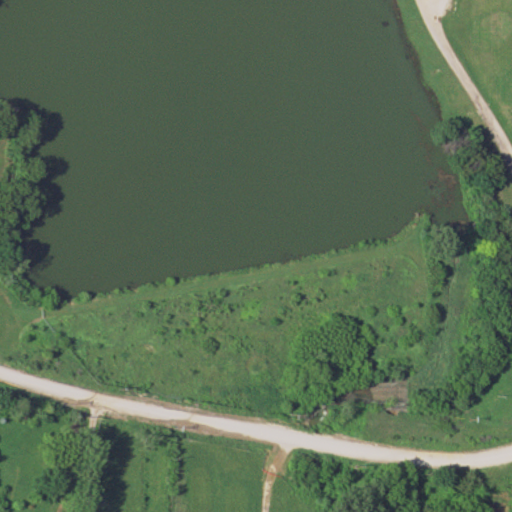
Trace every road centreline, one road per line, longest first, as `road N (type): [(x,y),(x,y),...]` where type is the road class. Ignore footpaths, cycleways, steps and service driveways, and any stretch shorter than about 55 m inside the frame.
road 1 (residential): [(511,460),(453,468),(92,405),(0,380)]
road 2 (residential): [(511,173),(420,0)]
